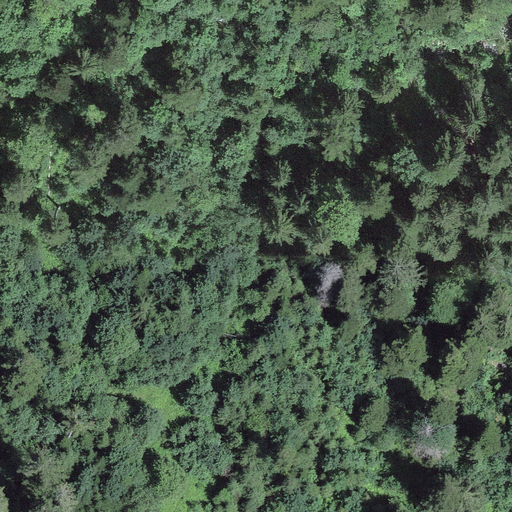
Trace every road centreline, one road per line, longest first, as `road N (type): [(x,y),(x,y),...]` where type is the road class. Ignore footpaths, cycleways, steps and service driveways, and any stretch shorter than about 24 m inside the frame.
road 1 (track): [(238,0),(223,27),(208,157),(235,274),(218,328),(185,370),(137,405)]
road 2 (track): [(137,405),(116,397),(76,401),(0,469)]
road 3 (track): [(137,405),(161,419),(177,452),(176,495),(164,511)]
